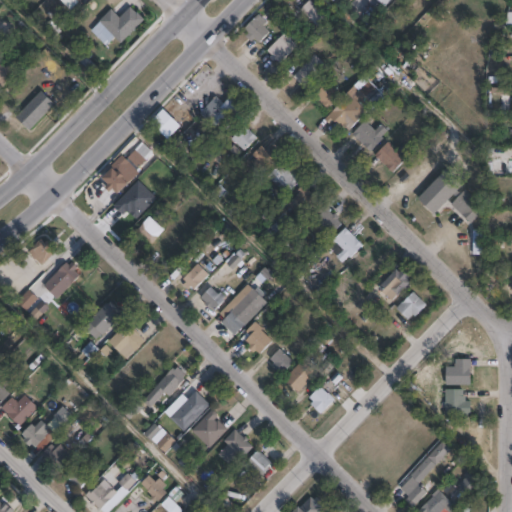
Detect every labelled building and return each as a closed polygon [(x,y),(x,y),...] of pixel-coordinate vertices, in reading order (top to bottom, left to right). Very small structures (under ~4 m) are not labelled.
[(325,17),(315,26),(300,10),(309,1),(325,17)] [(129,8),(136,14),(136,13),(143,20),(120,44),(98,23),(110,10),(118,19),(129,8)] [(255,18),(257,20),(259,19),(262,22),(260,23),(263,26),(264,24),(267,27),(265,28),(270,32),(259,44),(244,30),(255,18)] [(296,46),(279,64),(267,51),(284,34),(296,46)] [(327,68),(306,90),(293,77),(314,55),(327,68)] [(0,69),(5,64),(15,74),(0,89),(0,69)] [(340,96),(328,109),(314,96),(317,92),(313,88),(322,78),(340,96)] [(509,96),(509,112),(492,112),(493,88),(506,88),(505,96),(509,96)] [(54,105),(28,132),(15,118),(41,92),(54,105)] [(233,92),(246,106),(220,133),(199,112),(216,95),(223,102),(233,92)] [(362,117),(348,131),(343,127),(341,130),(332,122),(336,118),(331,113),(349,94),(361,106),(355,111),(362,117)] [(369,125),(375,131),(381,125),(387,131),(381,137),(383,139),(371,152),(352,135),(366,121),(370,124),(369,125)] [(257,137),(243,150),(234,141),(233,142),(230,138),(245,124),(257,137)] [(152,155),(149,158),(148,158),(135,171),(138,173),(116,196),(111,191),(108,194),(103,190),(107,186),(100,180),(111,169),(109,168),(121,156),(125,160),(142,143),(152,153),(152,154),(152,155)] [(390,147),(397,154),(403,147),(409,153),(403,159),(405,161),(392,174),(375,157),(388,143),(391,146),(390,147)] [(261,145),(265,149),(267,147),(278,159),(266,170),(251,153),(261,145)] [(283,160),(298,175),(299,174),(302,178),(286,194),(272,180),(279,173),(275,168),(283,160)] [(462,186),(435,214),(419,199),(445,171),(462,186)] [(308,189),(311,192),(313,191),(320,197),(318,199),(320,201),(315,207),(312,205),(305,213),(291,200),(297,193),(295,192),(304,182),(310,187),(308,189)] [(484,209),(470,224),(451,206),(465,191),(484,209)] [(329,210),(333,214),(334,213),(338,217),(337,218),(341,222),(326,236),(312,221),(319,214),(317,212),(326,204),(331,209),(329,210)] [(163,229),(150,244),(135,230),(148,215),(163,229)] [(363,246),(349,259),(348,258),(342,263),(336,256),(338,254),(331,247),(334,244),(331,241),(346,227),(363,246)] [(482,230),(481,255),(473,254),(473,230),(482,230)] [(40,239),(44,243),(47,240),(56,249),(42,265),(35,258),(34,259),(30,256),(31,255),(28,252),(40,239)] [(62,258),(69,265),(72,262),(77,267),(74,270),(79,275),(57,299),(43,286),(58,270),(54,266),(62,258)] [(209,274),(194,290),(182,279),(197,263),(209,274)] [(402,268),(410,276),(407,278),(410,281),(392,301),(378,288),(396,268),(399,271),(402,268)] [(211,286),(218,294),(220,291),(225,296),(223,298),(224,300),(214,310),(211,307),(209,309),(203,304),(205,302),(200,297),(211,286)] [(39,299),(27,311),(17,301),(28,289),(39,299)] [(240,291),(245,296),(247,293),(262,307),(237,333),(234,331),(233,332),(228,328),(230,326),(223,319),(230,311),(226,307),(240,291)] [(413,291),(426,304),(415,316),(413,314),(408,319),(396,307),(402,302),(413,291)] [(111,302),(119,309),(116,313),(119,316),(102,335),(98,331),(93,337),(84,328),(89,322),(88,321),(106,303),(108,306),(111,302)] [(272,340),(259,354),(255,350),(253,353),(246,346),(248,344),(245,340),(250,335),(245,331),(255,321),(262,328),(261,329),(272,340)] [(145,341),(126,359),(108,341),(126,322),(145,341)] [(293,361),(283,372),(282,370),(279,373),(271,365),(274,362),(269,358),(280,348),(293,361)] [(307,356),(320,368),(327,360),(335,367),(325,378),(318,371),(298,392),(283,379),(302,359),(303,360),(307,356)] [(471,358),(471,368),(470,385),(446,385),(446,367),(455,367),(455,366),(454,366),(454,363),(455,363),(455,358),(471,358)] [(177,366),(185,374),(182,377),(184,379),(169,396),(165,392),(158,400),(150,392),(173,367),(174,369),(177,366)] [(0,384),(10,394),(0,403),(0,384)] [(320,386),(327,393),(328,392),(335,399),(321,414),(310,404),(313,401),(309,397),(320,386)] [(471,400),(471,416),(445,415),(446,388),(464,389),(463,396),(466,396),(466,400),(471,400)] [(209,404),(188,427),(179,418),(175,422),(169,417),(195,390),(209,404)] [(24,394),(38,407),(20,427),(16,422),(15,424),(7,416),(8,415),(1,408),(11,397),(17,402),(24,394)] [(72,415),(55,434),(50,429),(59,420),(53,415),(62,406),(72,415)] [(214,410),(217,413),(215,416),(217,417),(214,420),(216,422),(218,420),(227,429),(210,447),(192,431),(211,410),(212,412),(214,410)] [(41,420),(49,428),(46,431),(49,433),(35,447),(31,444),(29,447),(23,441),(26,438),(21,434),(30,423),(34,427),(41,420)] [(235,429),(244,438),(245,436),(249,439),(247,441),(254,447),(233,469),(218,454),(227,444),(224,441),(235,429)] [(177,442),(167,453),(158,443),(168,433),(177,442)] [(427,492),(413,508),(405,500),(408,497),(400,489),(412,477),(411,476),(443,441),(451,448),(418,484),(427,492)] [(60,444),(73,456),(66,464),(67,465),(60,472),(41,454),(51,444),(55,448),(60,444)] [(258,450),(263,454),(265,451),(268,454),(266,457),(271,462),(267,467),(269,468),(261,476),(247,462),(258,450)] [(77,465),(83,471),(84,469),(88,472),(86,474),(89,477),(79,488),(66,476),(77,465)] [(127,473),(136,482),(128,490),(129,491),(108,511),(101,511),(94,505),(92,507),(88,503),(90,501),(84,495),(92,487),(94,490),(104,480),(108,484),(114,477),(118,481),(127,473)] [(482,485),(470,497),(458,485),(470,473),(482,485)] [(148,475),(155,481),(158,478),(166,485),(162,489),(166,493),(157,503),(153,499),(149,502),(141,494),(146,489),(140,483),(148,475)] [(143,491),(123,510),(118,504),(137,486),(143,491)] [(438,489),(452,503),(455,501),(460,506),(454,511),(448,511),(445,509),(442,511),(417,511),(433,497),(431,495),(438,489)] [(310,497),(314,500),(317,497),(323,503),(320,506),(324,509),(321,511),(292,511),(298,506),(299,508),(310,497)] [(0,511),(0,503),(2,505),(4,502),(14,511),(0,511)]
